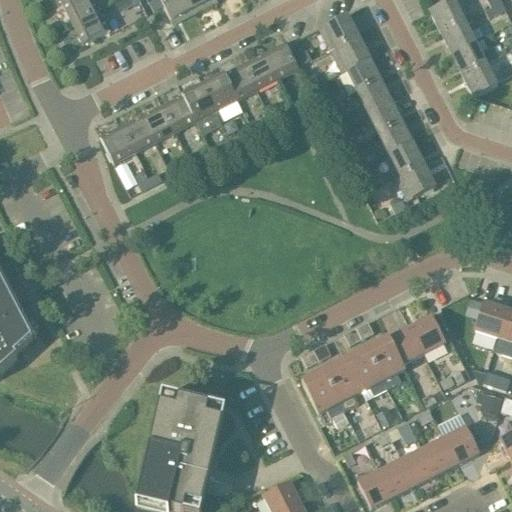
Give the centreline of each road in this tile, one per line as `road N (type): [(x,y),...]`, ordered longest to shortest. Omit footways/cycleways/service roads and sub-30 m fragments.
road 1 (residential): [(325,0),(66,117)]
road 2 (residential): [(511,264),(484,256),(433,263),(258,353)]
road 3 (residential): [(163,324),(66,117)]
road 4 (residential): [(27,505),(163,324)]
road 5 (residential): [(511,157),(451,131),(378,0)]
road 6 (residential): [(348,511),(305,454),(258,353)]
road 7 (residential): [(66,117),(40,76),(11,0)]
